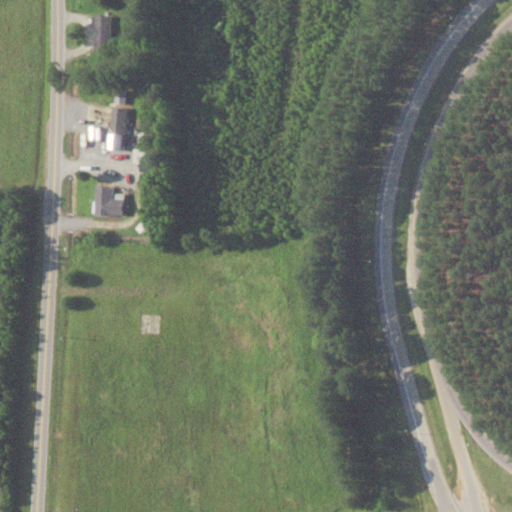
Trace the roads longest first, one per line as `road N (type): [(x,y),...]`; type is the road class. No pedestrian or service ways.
road 1 (motorway): [(491,0),(428,94),(395,196),(397,318),(451,511)]
road 2 (residential): [(38,511),(60,0)]
road 3 (motorway): [(511,458),(483,433),(447,364),(422,255),(433,156),(476,66),(511,26)]
road 4 (motorway): [(484,511),(428,305)]
